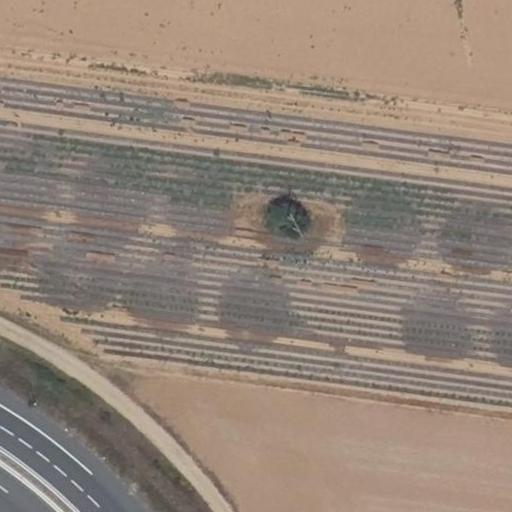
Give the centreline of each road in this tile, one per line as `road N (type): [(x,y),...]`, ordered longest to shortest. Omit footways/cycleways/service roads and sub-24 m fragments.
road 1 (track): [(225,511),(143,418),(53,352),(0,327)]
road 2 (trunk): [(102,511),(65,470),(0,428)]
